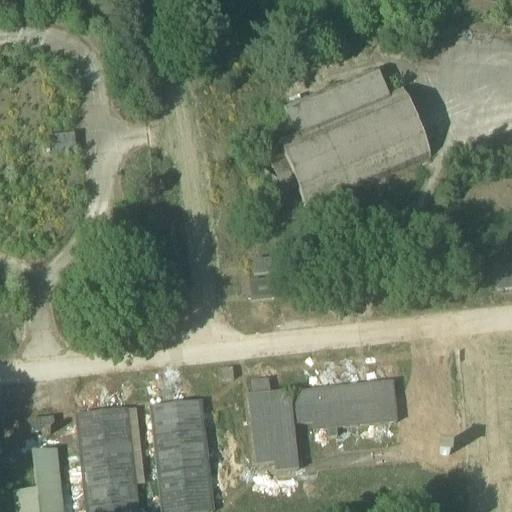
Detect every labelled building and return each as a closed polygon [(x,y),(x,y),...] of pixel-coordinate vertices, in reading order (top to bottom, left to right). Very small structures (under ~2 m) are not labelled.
[(297,192),(306,213),(430,160),(400,89),(386,95),(376,72),(300,104),(287,110),(283,112),(293,135),(276,142),(285,163),(270,169),(282,198),(297,192)] [(46,141),(49,159),(75,156),(73,138),(46,141)] [(511,167),(476,172),(477,186),(511,182),(511,167)] [(341,213),(345,223),(357,217),(351,202),(338,208),(339,209),(336,211),(338,214),(341,213)] [(252,265),(254,278),(271,277),(269,263),(252,265)] [(511,269),(494,272),(497,294),(511,291),(511,269)] [(249,286),(251,304),(273,302),(271,283),(249,286)] [(220,374),(221,385),(232,383),(231,372),(220,374)] [(273,467),(274,476),(297,473),(292,428),(311,426),(312,434),(326,433),(327,441),(336,440),(334,432),(396,425),(391,385),(325,393),(288,397),(288,396),(268,398),(267,384),(251,386),(252,400),(247,400),(255,469),(273,467)] [(149,411),(160,511),(211,511),(200,405),(149,411)] [(74,419),(84,511),(136,511),(134,489),(125,414),(125,413),(74,419)] [(43,435),(43,439),(49,438),(49,434),(52,434),(51,422),(28,424),(30,436),(43,435)] [(13,496),(14,511),(55,511),(55,508),(60,508),(54,454),(31,457),(35,494),(13,496)]
